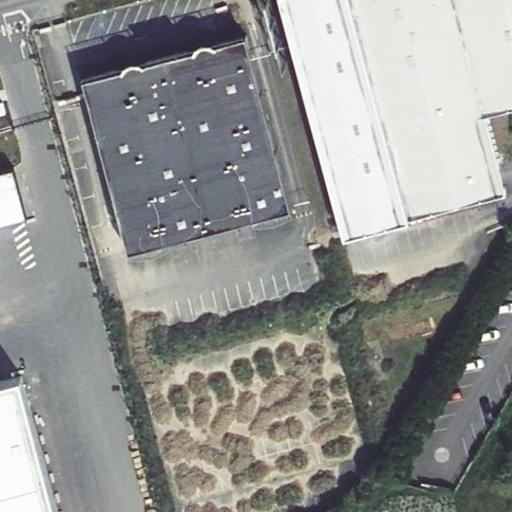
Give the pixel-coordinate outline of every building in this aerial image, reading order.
[(511,108),(511,0),(280,0),(344,236),(491,197),(506,193),(485,116),(511,108)] [(250,219),(291,208),(245,36),(84,79),(130,251),(170,240),(250,219)] [(289,222),(291,208),(250,219),(256,229),(274,232),(289,222)] [(157,263),(171,247),(170,240),(130,251),(132,258),(157,263)] [(0,511),(59,511),(23,374),(0,380),(0,511)]
